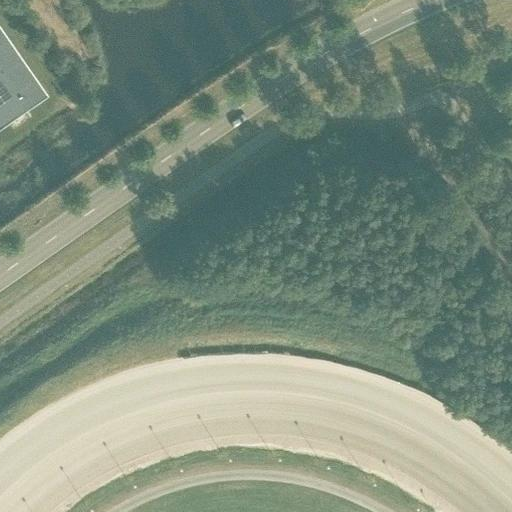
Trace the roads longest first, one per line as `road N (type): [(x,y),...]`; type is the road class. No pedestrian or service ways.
road 1 (primary): [(432,0),(278,81),(0,274)]
road 2 (unclassified): [(511,196),(442,97)]
